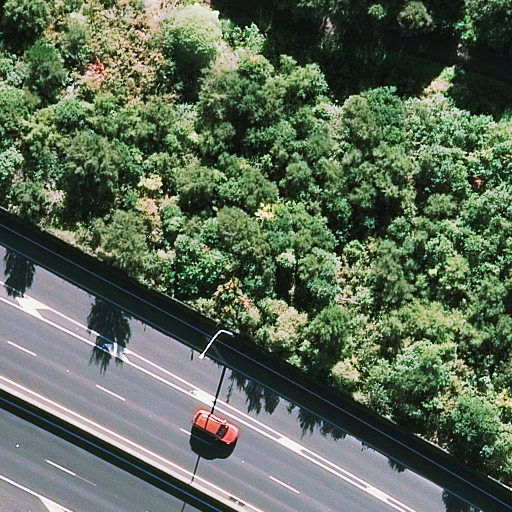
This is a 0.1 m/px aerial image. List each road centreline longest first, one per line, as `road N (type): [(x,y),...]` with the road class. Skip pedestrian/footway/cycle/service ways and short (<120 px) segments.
road 1 (trunk): [(0,257),(466,511)]
road 2 (trunk): [(0,336),(333,511)]
road 3 (trunk): [(140,511),(0,440)]
